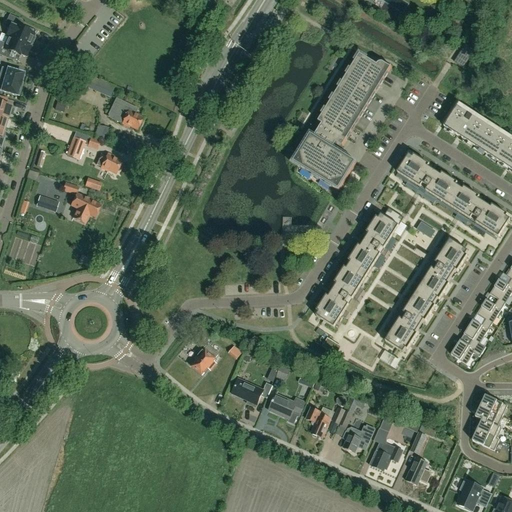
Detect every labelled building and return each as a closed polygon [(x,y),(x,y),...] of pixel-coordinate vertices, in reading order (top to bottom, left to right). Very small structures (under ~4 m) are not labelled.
[(6,36),(31,47),(29,46),(30,44),(32,45),(35,38),(33,37),(34,35),(18,28),(21,21),(9,16),(4,28),(9,30),(6,36)] [(31,47),(6,36),(6,37),(8,38),(5,45),(0,42),(0,55),(7,59),(10,52),(20,57),(20,56),(26,58),(31,47)] [(460,53),(469,59),(474,52),(464,46),(460,53)] [(340,137),(346,140),(390,68),(382,63),(381,63),(380,63),(379,63),(378,64),(377,64),(376,65),(376,66),(358,55),(317,123),(321,125),(313,137),(310,135),(292,164),(338,192),(356,163),(341,154),(340,157),(331,152),(336,144),(340,137)] [(1,92),(16,96),(19,96),(21,88),(19,88),(21,82),(20,82),(23,74),(8,70),(7,70),(2,68),(0,73),(0,76),(5,78),(1,92)] [(86,88),(110,98),(115,87),(89,76),(88,79),(78,75),(74,85),(85,90),(86,88)] [(428,95),(435,98),(440,88),(433,85),(428,95)] [(137,110),(119,101),(115,99),(107,117),(111,119),(122,125),(121,125),(128,128),(129,127),(137,131),(143,119),(135,115),(137,110)] [(0,115),(8,118),(8,117),(11,107),(0,103),(0,115)] [(456,107),(444,127),(455,135),(456,133),(461,136),(460,138),(511,169),(511,137),(510,140),(456,107)] [(101,121),(100,132),(112,133),(113,122),(101,121)] [(431,136),(456,151),(462,141),(437,126),(431,136)] [(73,138),(66,156),(79,161),(85,142),(73,138)] [(100,142),(90,139),(87,147),(98,150),(100,142)] [(106,157),(101,155),(96,165),(101,168),(101,169),(107,172),(108,171),(116,175),(122,162),(114,159),(114,157),(107,154),(106,157)] [(463,190),(456,186),(458,184),(442,174),(441,176),(428,168),(429,166),(414,156),(413,158),(409,156),(397,174),(499,238),(510,220),(506,218),(508,216),(492,206),(491,208),(478,200),(480,198),(464,188),(463,190)] [(500,179),(510,185),(511,180),(511,175),(505,171),(500,179)] [(95,181),(87,179),(85,186),(93,189),(95,181)] [(76,194),(77,194),(79,188),(65,183),(63,191),(76,195),(76,194)] [(86,199),(77,194),(76,194),(76,195),(71,206),(95,218),(101,206),(93,202),(93,201),(87,198),(86,199)] [(59,203),(39,197),(36,207),(55,213),(59,203)] [(25,215),(28,204),(24,202),(20,214),(25,215)] [(334,328),(404,219),(399,216),(399,217),(396,215),(396,214),(389,209),(384,217),(381,216),(379,219),(377,218),(367,234),(369,235),(360,248),(358,246),(349,262),(351,263),(347,269),(345,268),(335,284),(337,285),(328,298),(326,296),(317,312),(319,313),(316,317),(334,328)] [(431,241),(436,234),(422,224),(417,232),(431,241)] [(438,300),(440,301),(449,285),(447,284),(456,271),(458,273),(467,257),(465,256),(468,252),(462,248),(450,241),(385,342),(403,354),(406,350),(408,351),(418,335),(415,334),(424,321),(426,323),(436,307),(433,306),(438,300)] [(511,268),(510,271),(509,270),(506,275),(507,276),(507,277),(503,274),(503,275),(511,280),(511,268)] [(505,304),(511,293),(511,280),(507,286),(499,281),(490,295),(498,300),(505,304)] [(498,300),(494,306),(486,301),(477,315),(485,321),(485,320),(492,325),(505,304),(498,300)] [(485,321),(481,326),(473,321),(468,329),(467,329),(464,333),(465,334),(464,336),(472,341),(473,340),(479,345),(480,344),(492,325),(485,320),(485,321)] [(214,359),(218,355),(208,347),(210,346),(204,340),(205,338),(199,333),(191,342),(197,348),(198,347),(203,351),(196,359),(197,360),(191,367),(202,376),(208,369),(210,371),(216,365),(213,363),(215,360),(214,359)] [(322,347),(334,355),(340,346),(328,339),(322,347)] [(466,365),(473,354),(480,358),(486,348),(480,344),(479,345),(473,340),(472,341),(469,347),(460,341),(455,350),(454,349),(451,353),(452,354),(451,356),(466,365)] [(242,354),(234,347),(228,355),(237,361),(242,354)] [(281,367),(276,378),(285,382),(291,371),(281,367)] [(263,391),(238,380),(231,395),(257,406),(261,397),(267,400),(272,387),(266,384),(263,391)] [(316,382),(314,387),(324,391),(326,386),(316,382)] [(294,404),(276,396),(278,391),(277,391),(272,403),(272,404),(269,412),(289,421),(292,413),(299,416),(305,403),(296,399),(294,404)] [(502,418),(507,407),(486,397),(481,407),(502,418)] [(498,428),(498,427),(502,418),(481,407),(476,418),(482,421),(498,428)] [(331,420),(319,415),(320,413),(310,409),(305,419),(311,422),(311,423),(312,426),(314,427),(311,432),(311,434),(323,440),(326,432),(331,420)] [(339,426),(345,412),(338,409),(332,424),(339,426)] [(347,430),(353,415),(345,412),(339,426),(347,430)] [(387,412),(379,430),(388,434),(396,416),(387,412)] [(407,420),(403,428),(416,433),(419,426),(407,420)] [(478,431),(495,439),(500,429),(498,428),(482,421),(478,431)] [(352,429),(348,430),(347,433),(346,432),(343,440),(347,441),(343,449),(355,454),(358,448),(366,452),(375,430),(367,427),(363,434),(360,432),(352,429)] [(478,431),(472,442),(485,448),(494,452),(495,451),(499,441),(497,440),(495,439),(478,431)] [(419,434),(411,452),(417,455),(425,437),(423,436),(419,434)] [(398,464),(403,453),(386,445),(385,447),(379,445),(375,453),(369,466),(384,472),(385,470),(387,471),(391,461),(398,464)] [(427,464),(415,459),(405,482),(417,487),(427,464)] [(494,474),(491,480),(498,483),(500,477),(494,474)] [(389,491),(392,480),(375,475),(372,486),(389,491)] [(464,493),(458,506),(472,511),(475,504),(486,509),(492,495),(481,490),(482,489),(468,483),(467,485),(464,483),(460,491),(464,493)] [(494,510),(493,511),(511,511),(511,502),(502,498),(496,511),(494,510)]
